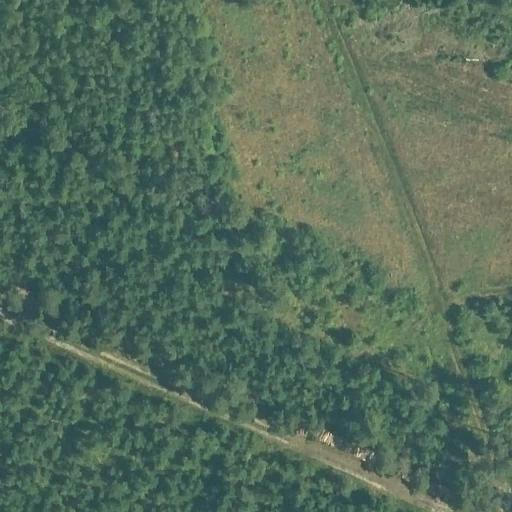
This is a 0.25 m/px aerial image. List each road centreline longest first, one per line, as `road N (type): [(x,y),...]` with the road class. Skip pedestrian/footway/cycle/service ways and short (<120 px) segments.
road 1 (track): [(492,511),(438,302),(326,0)]
road 2 (track): [(0,310),(454,511)]
